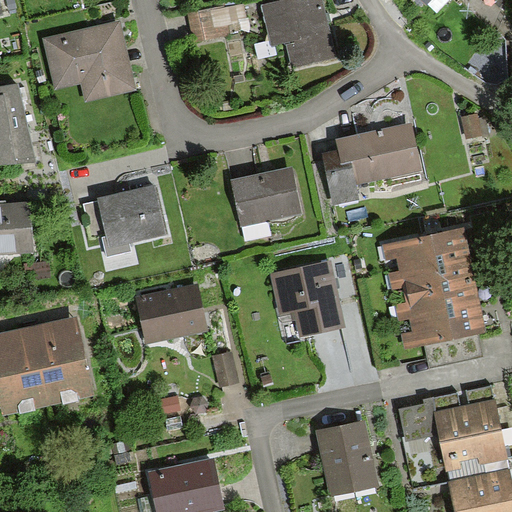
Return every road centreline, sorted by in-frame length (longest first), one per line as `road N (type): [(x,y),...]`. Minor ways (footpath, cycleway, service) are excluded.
road 1 (residential): [(403,48),(356,88),(298,121),(221,138),(184,132),(170,115),(144,0)]
road 2 (residential): [(274,511),(256,420),(511,363)]
road 3 (residential): [(403,48),(495,104),(511,104)]
